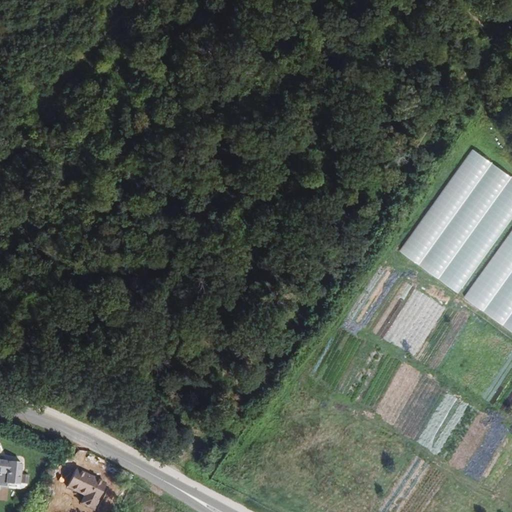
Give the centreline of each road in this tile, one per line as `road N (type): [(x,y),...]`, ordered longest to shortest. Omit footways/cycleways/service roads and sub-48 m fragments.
road 1 (track): [(168,482),(511,12)]
road 2 (tertiary): [(222,511),(93,442),(0,405)]
